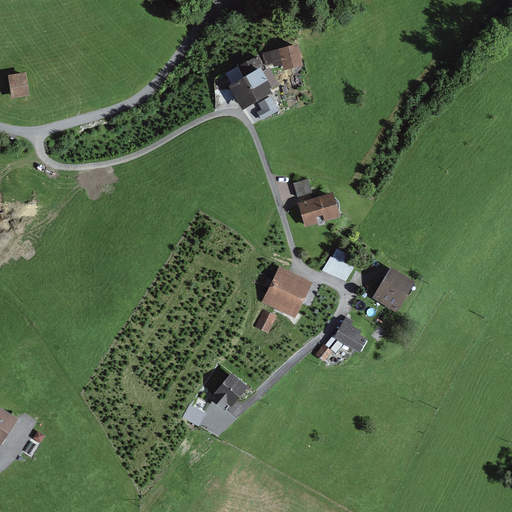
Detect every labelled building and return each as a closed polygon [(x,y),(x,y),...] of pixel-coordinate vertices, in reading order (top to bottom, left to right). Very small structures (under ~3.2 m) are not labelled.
[(297,46),(264,54),(266,62),(274,60),(275,66),(286,64),(287,68),(302,64),(297,46)] [(254,60),(229,73),(235,84),(232,86),(243,106),(271,91),(254,60)] [(31,66),(12,68),(16,92),(34,89),(31,66)] [(331,195),(300,204),(306,224),(337,215),(331,195)] [(308,283),(280,269),(265,300),(294,313),(308,283)] [(411,282),(391,270),(376,296),(396,308),(411,282)] [(351,322),(346,319),(336,336),(360,349),(365,339),(357,334),(359,330),(349,325),(351,322)] [(245,387),(231,375),(213,397),(223,406),(228,400),(231,403),(245,387)] [(25,413),(0,396),(0,435),(7,440),(25,413)]
